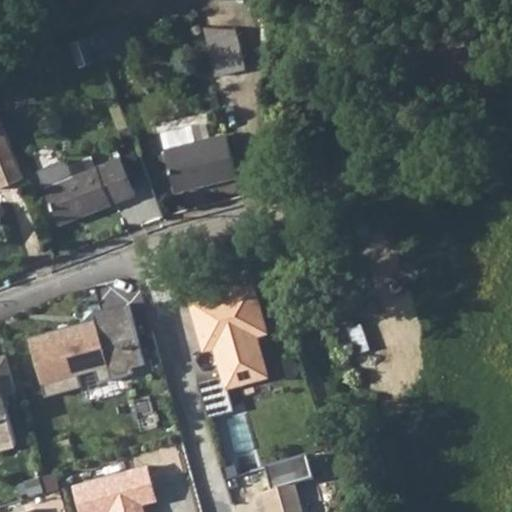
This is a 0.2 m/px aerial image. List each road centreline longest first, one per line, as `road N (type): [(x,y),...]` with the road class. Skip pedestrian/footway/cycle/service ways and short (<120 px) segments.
road 1 (residential): [(150,246),(222,511)]
road 2 (residential): [(150,246),(345,190)]
road 3 (track): [(511,150),(345,190)]
road 4 (residential): [(0,299),(150,246)]
